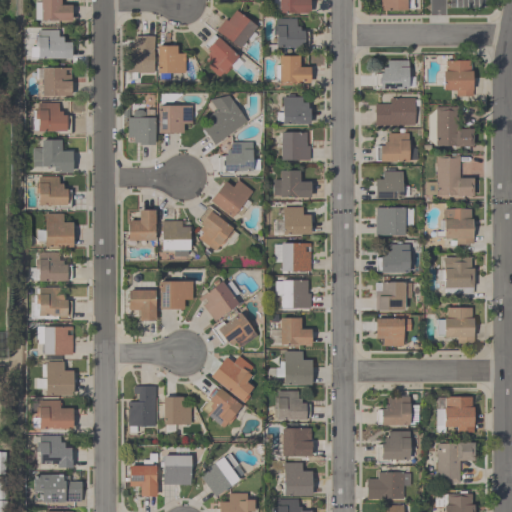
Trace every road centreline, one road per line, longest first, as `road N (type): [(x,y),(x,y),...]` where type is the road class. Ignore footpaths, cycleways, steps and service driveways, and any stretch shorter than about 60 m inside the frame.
road 1 (residential): [(103,0),(101,511)]
road 2 (residential): [(339,0),(340,511)]
road 3 (residential): [(511,18),(501,125),(505,511)]
road 4 (residential): [(340,33),(507,33)]
road 5 (residential): [(340,371),(501,369)]
